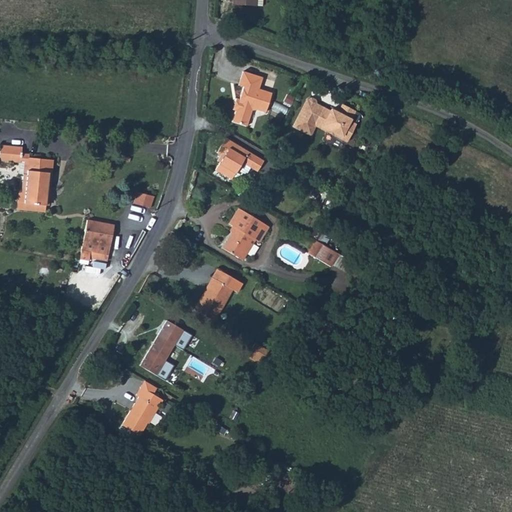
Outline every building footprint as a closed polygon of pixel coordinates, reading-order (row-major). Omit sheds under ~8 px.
[(239,3),(237,3),(237,10),(259,11),(260,5),(258,5),(239,3)] [(237,110),(234,111),(230,122),(245,128),(250,112),(256,111),(262,114),(268,94),(256,90),(260,79),(241,73),(237,87),(241,88),(237,101),(238,103),(237,110)] [(306,102),(305,101),(290,127),(307,137),(312,126),(316,119),(322,123),(320,126),(327,130),(339,137),(341,133),(348,137),(353,127),(347,123),(352,113),(340,107),(335,116),(328,112),(327,114),(321,110),(312,105),(313,104),(312,102),(309,100),(307,101),(306,102)] [(358,117),(352,113),(347,123),(353,127),(358,117)] [(322,123),(316,119),(312,126),(344,143),(348,137),(341,133),(339,137),(327,130),(320,126),(322,123)] [(221,160),(214,172),(230,182),(241,164),(256,174),(262,163),(251,157),(225,141),(216,155),(222,159),(221,160)] [(0,158),(20,160),(21,159),(24,160),(23,172),(22,188),(18,188),(17,201),(16,207),(45,210),(45,204),(45,203),(47,188),(50,157),(29,155),(29,152),(22,151),(22,144),(0,142),(0,158)] [(133,202),(150,207),(153,196),(136,191),(133,202)] [(221,247),(237,257),(250,237),(252,238),(256,240),(265,224),(237,207),(227,222),(233,226),(221,247)] [(83,239),(100,243),(104,244),(110,245),(114,226),(87,220),(83,239)] [(250,237),(237,257),(239,259),(252,238),(250,237)] [(304,253),(318,262),(322,253),(324,248),(314,242),(311,240),(307,248),(304,253)] [(322,253),(318,262),(327,267),(334,255),(324,248),(322,253)] [(91,259),(89,265),(102,268),(104,261),(91,259)] [(216,269),(210,278),(224,285),(229,276),(216,269)] [(224,285),(210,278),(199,300),(193,311),(213,322),(230,289),(236,292),(241,282),(229,276),(224,285)] [(145,351),(138,363),(154,373),(166,351),(180,328),(164,319),(156,331),(145,351)] [(254,344),(246,357),(265,368),(273,355),(254,344)] [(144,378),(140,385),(152,392),(156,385),(144,378)] [(138,394),(129,408),(147,419),(148,420),(158,403),(161,397),(152,392),(140,385),(136,393),(138,394)] [(147,419),(129,408),(121,422),(138,433),(147,419)]
